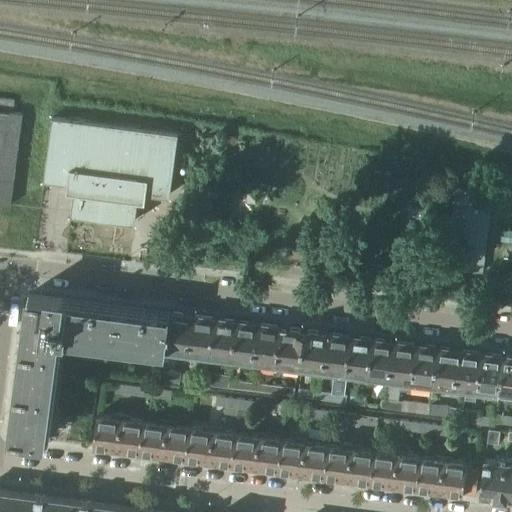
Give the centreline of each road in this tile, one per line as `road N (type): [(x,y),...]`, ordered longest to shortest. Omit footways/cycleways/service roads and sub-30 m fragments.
road 1 (residential): [(511,331),(10,268)]
road 2 (residential): [(284,494),(0,459)]
road 3 (residential): [(416,511),(284,494)]
